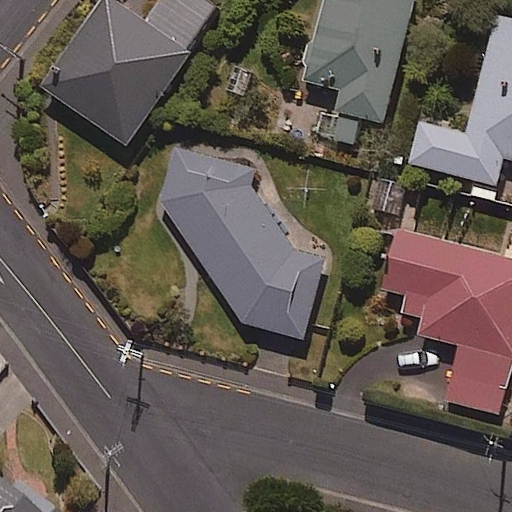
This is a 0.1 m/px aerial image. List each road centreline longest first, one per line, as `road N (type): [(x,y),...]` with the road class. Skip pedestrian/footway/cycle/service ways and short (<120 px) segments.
road 1 (residential): [(511,501),(112,398)]
road 2 (residential): [(0,276),(112,398)]
road 3 (residential): [(112,398),(194,511)]
